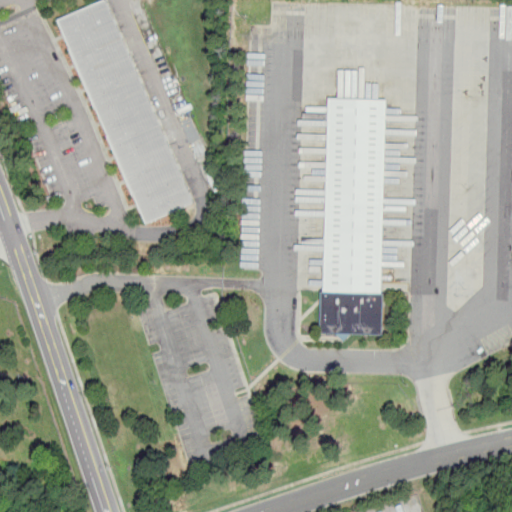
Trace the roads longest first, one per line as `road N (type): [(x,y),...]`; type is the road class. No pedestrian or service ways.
road 1 (secondary): [(108,511),(0,198)]
road 2 (residential): [(269,511),(511,439)]
